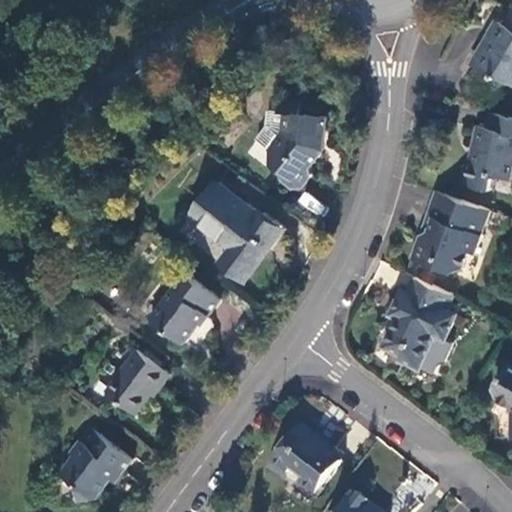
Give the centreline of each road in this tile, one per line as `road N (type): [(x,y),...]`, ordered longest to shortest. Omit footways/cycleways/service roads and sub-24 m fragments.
road 1 (residential): [(295,337),(350,255),(383,153),(392,71),(387,4)]
road 2 (tertiary): [(0,183),(236,0)]
road 3 (residential): [(295,337),(456,458),(508,511)]
road 4 (residential): [(166,511),(295,337)]
